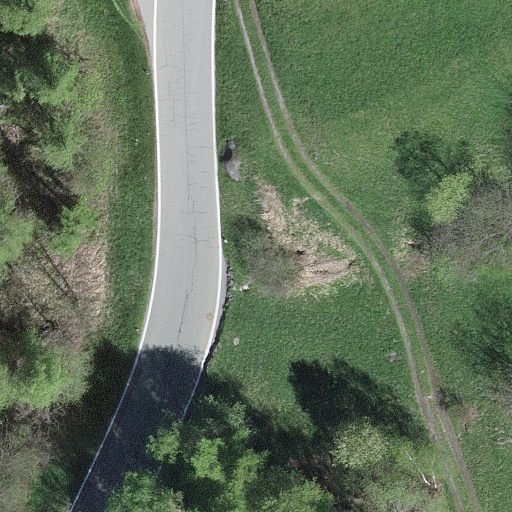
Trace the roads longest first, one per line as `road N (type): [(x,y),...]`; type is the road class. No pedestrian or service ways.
road 1 (track): [(462,511),(387,263),(372,239),(308,193),(289,169),(243,0)]
road 2 (tertiary): [(104,511),(152,409),(186,296),(185,0)]
